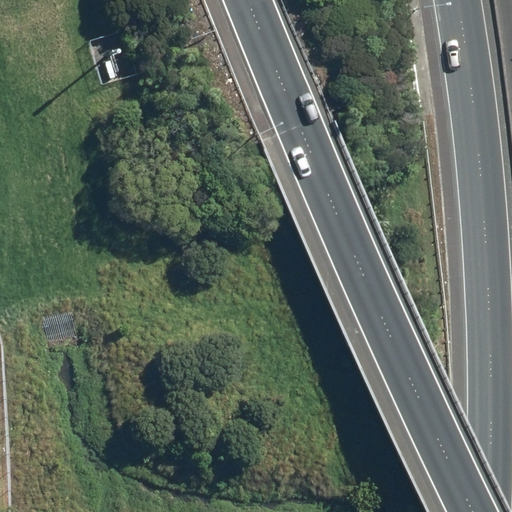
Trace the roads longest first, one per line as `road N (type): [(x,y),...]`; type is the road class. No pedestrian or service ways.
road 1 (motorway): [(468,511),(302,146),(246,0)]
road 2 (motorway): [(491,511),(483,166),(458,0)]
